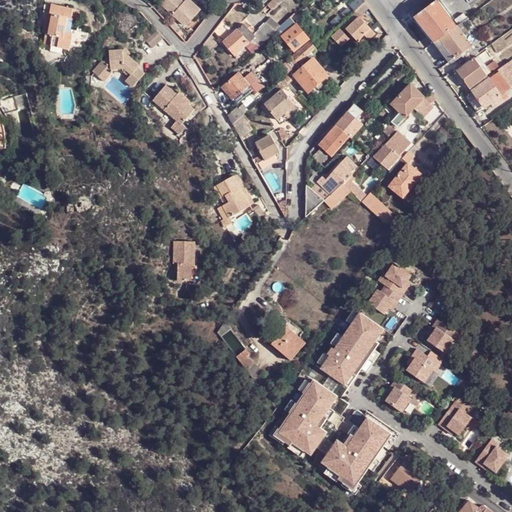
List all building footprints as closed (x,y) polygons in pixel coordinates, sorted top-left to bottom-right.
[(198,7),(189,0),(187,0),(184,3),(180,0),(163,0),(161,3),(173,16),(182,24),(184,22),(189,26),(197,17),(202,11),(198,7)] [(279,0),(273,0),(262,10),(266,15),(281,2),(279,0)] [(362,0),(357,0),(351,7),(355,12),(358,9),(365,3),(362,0)] [(438,1),(416,18),(435,43),(456,27),(457,26),(438,1)] [(46,2),(42,21),(44,22),(50,23),(48,33),(45,32),(44,43),(69,49),(73,32),(71,32),(73,18),(71,18),(73,8),(46,2)] [(363,13),(358,9),(355,12),(346,21),(350,25),(363,13)] [(380,31),(363,13),(350,25),(363,39),(369,32),(373,37),(380,31)] [(278,32),(279,30),(285,24),(277,16),(268,25),(275,34),(278,32)] [(279,30),(294,51),(308,41),(291,19),(285,24),(279,30)] [(235,56),(246,46),(252,54),(275,34),(268,25),(254,36),(245,24),(223,43),(235,56)] [(435,43),(449,63),(461,54),(467,63),(477,55),(470,46),(477,41),(473,34),(466,39),(456,27),(435,43)] [(164,38),(157,30),(146,40),(153,48),(164,38)] [(310,44),(293,59),(297,66),(315,50),(310,44)] [(103,59),(93,71),(103,80),(111,71),(110,67),(124,67),(130,73),(127,77),(134,84),(144,73),(137,67),(138,65),(129,57),(127,55),(126,57),(124,55),(124,52),(121,50),(111,50),(109,53),(109,55),(104,62),(103,59)] [(206,51),(201,54),(205,60),(211,56),(206,51)] [(470,87),(498,67),(494,61),(486,67),(479,57),(459,71),(470,87)] [(327,76),(313,59),(295,75),(291,71),(282,80),(286,84),(294,77),(308,93),(327,76)] [(500,72),(466,97),(477,113),(501,97),(502,100),(507,97),(505,94),(511,88),(511,61),(499,71),(500,72)] [(239,74),(223,87),(237,105),(252,92),(256,96),(264,89),(251,73),(244,80),(239,74)] [(276,120),(294,105),(279,85),(277,87),(280,91),(265,104),(276,120)] [(411,85),(393,104),(399,111),(393,117),(395,119),(384,131),(390,136),(417,108),(421,103),(425,99),(411,85)] [(167,87),(153,101),(180,127),(193,112),(188,107),(191,104),(180,93),(177,97),(167,87)] [(425,99),(432,106),(436,101),(430,94),(425,99)] [(425,99),(421,103),(430,113),(435,108),(432,106),(425,99)] [(430,113),(421,103),(417,108),(426,117),(430,113)] [(332,128),(317,144),(331,156),(349,137),(350,138),(362,125),(356,120),(363,113),(355,105),(334,129),(332,128)] [(234,113),(229,118),(233,125),(239,119),(240,119),(246,113),(240,107),(234,113)] [(0,130),(0,146),(10,146),(8,124),(0,109),(0,120),(3,124),(2,130),(0,130)] [(241,139),(250,131),(244,124),(241,121),(239,119),(233,125),(241,139)] [(291,135),(287,125),(282,127),(286,137),(291,135)] [(401,128),(374,158),(388,170),(391,173),(407,155),(404,152),(415,140),(401,128)] [(280,154),(270,136),(255,144),(261,155),(264,162),(274,156),(280,154)] [(36,140),(27,137),(25,143),(35,146),(36,140)] [(425,178),(409,165),(418,154),(413,149),(392,172),(398,177),(390,188),(405,201),(425,178)] [(264,162),(261,155),(256,158),(263,171),(277,163),(274,156),(264,162)] [(323,179),(312,191),(324,201),(331,195),(343,184),(344,185),(349,181),(354,175),(342,164),(325,181),(323,179)] [(235,174),(245,192),(248,190),(238,172),(235,174)] [(235,174),(217,184),(223,195),(227,193),(230,200),(227,202),(223,204),(230,216),(252,204),(245,192),(235,174)] [(349,181),(344,185),(351,192),(355,187),(349,181)] [(212,187),(218,197),(223,195),(217,184),(212,187)] [(305,218),(324,201),(312,191),(306,187),(305,218)] [(361,192),(357,198),(362,202),(367,198),(361,192)] [(393,214),(371,194),(367,198),(362,202),(385,223),(393,214)] [(230,216),(223,204),(217,207),(226,222),(228,226),(233,222),(230,216)] [(257,205),(246,211),(253,224),(262,214),(257,205)] [(196,239),(175,239),(175,261),(179,261),(179,278),(193,278),(193,264),(197,264),(196,239)] [(383,274),(378,281),(385,286),(399,295),(402,297),(407,290),(403,288),(409,280),(412,275),(394,263),(386,276),(383,274)] [(412,282),(409,280),(403,288),(407,290),(412,282)] [(399,295),(385,286),(381,292),(378,290),(369,303),(385,315),(389,308),(399,295)] [(402,297),(399,295),(389,308),(393,311),(402,297)] [(384,329),(360,313),(321,369),(345,385),(353,373),(364,358),(367,360),(378,344),(375,342),(384,329)] [(291,360),(305,343),(299,337),(304,331),(285,315),(269,333),(276,339),(272,344),(291,360)] [(436,316),(431,322),(434,325),(429,332),(425,337),(443,349),(452,337),(454,339),(459,332),(436,316)] [(225,320),(217,333),(220,337),(232,327),(225,320)] [(434,325),(431,322),(426,330),(429,332),(434,325)] [(246,370),(255,363),(249,355),(251,352),(248,348),(236,357),(246,370)] [(418,348),(413,354),(417,357),(411,364),(408,369),(426,381),(434,369),(437,371),(441,364),(418,348)] [(417,357),(413,354),(408,362),(411,364),(417,357)] [(255,363),(246,370),(252,378),(261,371),(255,363)] [(400,380),(397,378),(388,392),(391,394),(400,380)] [(337,397),(313,380),(277,431),(279,432),(276,436),(290,446),(292,442),(310,455),(326,433),(320,428),(327,418),(322,415),(327,408),(328,409),(337,397)] [(414,389),(400,380),(391,394),(387,401),(403,412),(413,397),(410,395),(414,389)] [(462,407),(455,402),(438,425),(445,430),(447,427),(455,432),(459,436),(472,419),(460,409),(462,407)] [(390,434),(367,417),(358,430),(360,431),(355,438),(350,434),(343,444),(337,440),(321,462),(340,475),(337,479),(351,488),(354,484),(355,485),(390,434)] [(479,419),(474,425),(482,433),(488,427),(479,419)] [(447,427),(445,430),(452,435),(455,432),(447,427)] [(498,444),(491,439),(475,462),(482,467),(484,464),(492,469),(496,473),(509,455),(496,446),(498,444)] [(427,471),(408,456),(392,475),(411,490),(427,471)] [(492,469),(484,464),(482,467),(489,472),(492,469)] [(483,507),(474,500),(462,511),(496,511),(489,507),(489,506),(488,506),(487,506),(486,506),(485,506),(484,507),(483,507)]
